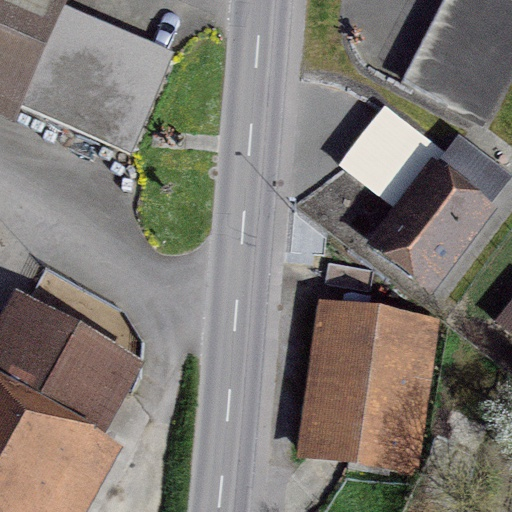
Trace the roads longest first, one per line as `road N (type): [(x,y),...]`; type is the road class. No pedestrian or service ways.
road 1 (secondary): [(260,0),(217,511)]
road 2 (track): [(0,190),(234,322)]
